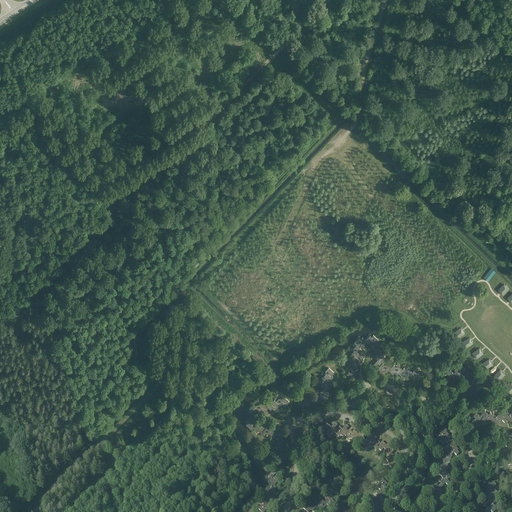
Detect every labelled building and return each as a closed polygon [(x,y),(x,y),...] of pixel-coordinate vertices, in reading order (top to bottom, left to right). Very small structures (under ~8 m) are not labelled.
[(365,340),(368,343),(370,345),(371,344),(370,343),(371,342),(374,345),(375,345),(377,342),(379,340),(373,335),(371,337),(368,337),(365,340)] [(357,340),(354,343),(356,345),(359,348),(359,347),(360,347),(359,346),(360,344),(364,347),(368,343),(365,340),(362,338),(360,340),(357,340)] [(374,345),(372,347),(373,348),(374,347),(375,349),(372,352),(377,356),(380,352),(382,351),(380,349),(380,345),(377,342),(375,345),(374,345)] [(352,353),(352,354),(354,356),(357,359),(357,358),(359,357),(361,359),(364,357),(361,354),(358,351),(360,350),(360,351),(361,350),(359,347),(359,348),(356,345),(353,348),(353,352),(352,353)] [(377,356),(375,357),(376,358),(377,357),(379,359),(376,362),(378,364),(380,366),(383,363),(385,360),(384,359),(383,355),(380,352),(377,356)] [(351,363),(350,364),(351,366),(355,370),(355,369),(359,365),(356,362),(358,361),(359,362),(360,361),(357,358),(357,359),(354,356),(352,359),(351,359),(351,363)] [(380,366),(377,368),(382,373),(385,369),(386,371),(385,372),(386,373),(389,371),(389,370),(391,368),(388,365),(385,365),(383,363),(380,366)] [(391,368),(389,370),(389,371),(393,375),(396,371),(397,373),(397,374),(398,375),(399,374),(399,373),(402,370),(402,369),(399,367),(396,367),(394,365),(391,368)] [(348,372),(347,374),(352,379),(352,380),(356,375),(353,372),(355,371),(355,372),(356,371),(355,369),(355,370),(351,366),(348,369),(348,372)] [(458,373),(457,375),(458,377),(461,374),(465,377),(467,375),(463,372),(465,369),(462,366),(459,370),(457,368),(455,370),(456,371),(458,373)] [(329,381),(330,381),(333,377),(330,374),(332,372),(333,373),(334,372),(329,367),(326,371),(326,374),(324,376),(325,378),(329,381)] [(402,370),(399,373),(399,374),(403,378),(406,374),(407,376),(406,377),(408,378),(410,376),(410,375),(412,373),(412,372),(409,370),(406,370),(404,368),(402,369),(402,370)] [(475,376),(472,373),(474,371),(471,368),(468,371),(465,369),(463,372),(467,375),(465,377),(467,378),(469,375),(471,377),(473,379),(475,376)] [(412,373),(410,375),(410,376),(414,380),(417,376),(418,378),(417,379),(419,380),(423,375),(420,372),(417,372),(415,370),(412,372),(412,373)] [(456,371),(454,373),(450,370),(447,373),(450,375),(446,379),(449,381),(452,377),(455,380),(457,378),(455,377),(457,375),(458,373),(456,371)] [(473,379),(471,377),(470,379),(473,381),(469,385),(470,386),(472,387),(475,384),(477,386),(480,383),(477,380),(479,377),(476,375),(475,376),(473,379)] [(321,386),(323,389),(324,389),(326,391),(330,387),(327,384),(329,382),(330,383),(331,382),(330,381),(329,381),(325,378),(322,381),(323,384),(321,386)] [(470,386),(468,387),(471,390),(468,393),(470,396),(474,392),(476,395),(479,391),(475,388),(477,386),(475,384),(472,387),(470,386)] [(324,389),(323,389),(320,392),(321,395),(319,397),(322,400),(324,402),(328,398),(325,395),(327,393),(328,394),(329,393),(326,391),(324,389)] [(311,396),(308,399),(312,403),(313,404),(314,403),(313,402),(314,401),(318,404),(322,400),(319,397),(316,394),(314,396),(311,396)] [(276,401),(276,402),(280,405),(279,405),(281,407),(282,405),(281,405),(282,403),(283,404),(285,406),(289,402),(284,396),(282,398),(279,398),(276,401)] [(308,399),(306,398),(305,400),(301,400),(298,403),(303,408),(304,407),(303,406),(305,404),(308,407),(312,403),(308,399)] [(266,405),(269,408),(268,408),(271,410),(272,409),(271,408),(272,407),(273,407),(275,410),(279,405),(280,405),(276,402),(276,401),(274,400),(272,402),(269,402),(266,405)] [(255,407),(255,408),(258,410),(257,410),(260,412),(261,411),(260,411),(261,409),(264,412),(268,408),(269,408),(266,405),(263,402),(261,404),(258,404),(255,407)] [(250,412),(248,414),(251,416),(253,419),(254,419),(257,415),(255,413),(254,412),(256,410),(257,411),(257,410),(258,410),(255,408),(255,407),(253,405),(250,408),(250,412)] [(489,418),(493,414),(490,412),(488,414),(485,411),(482,414),(484,416),(481,420),(482,421),(483,422),(487,418),(489,421),(491,419),(489,418)] [(511,411),(510,414),(507,411),(503,415),(505,417),(506,418),(506,417),(509,420),(510,420),(511,421),(511,411)] [(484,416),(482,414),(480,416),(477,412),(473,415),(476,417),(472,421),(475,423),(478,420),(481,422),(482,421),(481,420),(484,416)] [(489,418),(491,419),(492,420),(492,419),(496,423),(497,422),(499,424),(500,423),(502,425),(505,422),(502,420),(505,417),(503,415),(502,414),(501,415),(499,413),(496,416),(494,413),(493,414),(489,418)] [(248,423),(246,425),(251,430),(253,428),(255,426),(253,424),(252,423),(254,421),(255,422),(256,421),(254,419),(253,419),(251,416),(248,419),(248,423)] [(325,422),(320,427),(323,430),(328,425),(325,422)] [(255,426),(253,428),(256,431),(260,431),(262,433),(263,431),(267,427),(263,423),(260,425),(260,426),(258,425),(259,424),(258,423),(255,426)] [(328,425),(323,430),(327,433),(330,433),(332,435),(334,432),(337,430),(337,429),(333,425),(331,428),(330,429),(328,427),(329,426),(328,425)] [(267,427),(263,431),(266,434),(270,434),(272,436),(274,433),(277,430),(273,426),(270,429),(269,430),(268,428),(269,427),(268,426),(267,427)] [(337,430),(334,432),(338,435),(341,435),(343,437),(344,436),(344,435),(348,431),(344,427),(342,430),(341,431),(339,429),(340,428),(339,427),(337,429),(337,430)] [(277,430),(274,433),(276,435),(276,438),(279,441),(282,439),(284,437),(283,436),(282,436),(281,435),(284,432),(279,428),(277,430)] [(445,432),(446,431),(444,429),(439,433),(442,436),(439,438),(441,440),(440,441),(443,444),(445,442),(448,444),(451,441),(449,439),(450,438),(448,436),(449,435),(445,432)] [(348,431),(344,435),(344,436),(347,438),(351,438),(352,439),(353,440),(355,438),(355,437),(358,435),(354,431),(352,432),(352,433),(351,434),(349,432),(350,431),(349,430),(348,431)] [(358,435),(355,437),(355,438),(357,439),(357,443),(360,446),(363,443),(365,441),(365,440),(364,440),(363,441),(362,439),(363,438),(365,436),(360,432),(358,435)] [(365,441),(363,443),(366,446),(369,446),(371,448),(373,446),(376,442),(372,438),(370,441),(369,442),(367,440),(368,439),(367,438),(365,440),(365,441)] [(279,441),(276,444),(278,446),(278,449),(281,452),(282,452),(285,448),(285,449),(287,447),(285,446),(285,447),(283,446),(284,445),(286,443),(282,439),(279,441)] [(452,440),(451,441),(448,444),(447,445),(450,447),(447,450),(449,452),(448,453),(449,454),(450,454),(451,456),(454,453),(456,456),(459,453),(457,451),(458,450),(456,447),(457,447),(454,443),(452,440)] [(376,442),(373,446),(376,449),(379,449),(381,451),(384,448),(386,446),(386,445),(382,441),(380,444),(379,445),(377,443),(378,442),(377,441),(376,442)] [(386,446),(384,448),(385,450),(385,453),(388,456),(389,457),(391,454),(394,452),(392,451),(392,452),(390,450),(391,449),(393,447),(389,443),(386,445),(386,446)] [(281,452),(280,454),(282,456),(282,459),(285,462),(290,457),(289,456),(288,457),(287,456),(287,455),(290,453),(285,449),(285,448),(282,452),(281,452)] [(388,456),(386,459),(388,461),(388,464),(391,468),(396,463),(395,462),(394,462),(393,461),(393,460),(396,458),(391,454),(389,457),(388,456)] [(450,454),(449,454),(447,457),(444,454),(441,457),(442,458),(441,460),(443,462),(441,465),(442,466),(445,469),(447,468),(448,467),(447,466),(450,463),(449,462),(451,460),(450,459),(452,457),(451,456),(450,454)] [(442,466),(439,468),(442,470),(438,474),(441,477),(443,475),(447,478),(449,476),(446,472),(448,469),(447,468),(445,469),(442,466)] [(270,478),(268,480),(271,483),(274,486),(274,485),(278,481),(276,479),(275,478),(277,477),(277,478),(278,477),(273,472),(270,475),(270,478)] [(330,473),(327,475),(330,477),(332,479),(333,480),(331,482),(330,481),(329,482),(331,483),(334,487),(335,487),(338,484),(337,480),(339,478),(334,473),(332,475),(330,473)] [(443,475),(441,477),(443,479),(440,482),(441,483),(443,485),(445,483),(448,487),(451,484),(447,480),(450,478),(449,476),(447,478),(443,475)] [(379,486),(377,488),(380,490),(383,493),(387,489),(384,486),(385,484),(386,485),(387,484),(382,479),(379,482),(379,486)] [(486,490),(487,491),(488,491),(489,490),(493,493),(495,490),(493,489),(496,485),(493,482),(491,484),(487,481),(485,484),(489,487),(486,490)] [(327,482),(324,485),(327,487),(329,489),(330,490),(328,492),(327,491),(326,492),(329,494),(331,497),(332,497),(335,494),(334,490),(336,488),(335,487),(334,487),(331,483),(329,485),(327,482)] [(268,489),(266,491),(268,493),(272,497),(272,496),(274,495),(276,497),(279,495),(276,492),(274,490),(273,489),(274,488),(275,489),(276,488),(274,485),(274,486),(271,483),(268,486),(268,489)] [(440,492),(441,493),(443,492),(440,489),(444,486),(443,485),(441,483),(438,487),(436,484),(432,488),(436,491),(434,493),(436,495),(440,492)] [(377,497),(375,499),(377,500),(381,504),(385,500),(382,497),(383,495),(384,496),(385,495),(383,493),(380,490),(377,493),(377,497)] [(488,491),(487,491),(487,492),(491,496),(488,498),(490,500),(491,498),(495,501),(497,499),(495,497),(498,493),(495,490),(493,493),(489,490),(488,491)] [(436,495),(434,493),(431,496),(434,499),(432,502),(435,504),(438,501),(439,502),(441,501),(438,498),(442,494),(441,494),(441,493),(440,492),(436,495)] [(265,499),(263,501),(266,504),(269,507),(269,506),(273,502),(271,500),(270,499),(271,498),(272,499),(273,498),(272,496),(272,497),(268,493),(265,496),(265,499)] [(325,503),(324,503),(327,506),(329,507),(329,508),(332,505),(332,503),(332,501),(334,499),(332,497),(331,497),(329,494),(325,498),(327,500),(328,501),(326,503),(325,502),(325,503)] [(485,511),(489,511),(490,511),(491,511),(494,511),(496,510),(494,509),(496,507),(493,505),(496,502),(495,501),(491,498),(490,500),(489,501),(490,501),(486,505),(487,505),(485,508),(486,509),(484,511),(485,511),(486,511),(485,511)] [(315,499),(313,501),(315,504),(314,505),(316,508),(319,511),(321,509),(324,509),(327,506),(324,503),(325,503),(322,501),(321,502),(322,503),(321,504),(320,503),(318,501),(315,499)] [(374,507),(372,509),(375,511),(379,511),(382,510),(379,507),(380,505),(381,506),(382,505),(381,504),(377,500),(374,503),(374,507)] [(307,503),(302,508),(305,510),(307,511),(309,511),(310,511),(313,511),(316,508),(314,505),(311,503),(310,504),(311,505),(310,507),(309,506),(307,503)]
